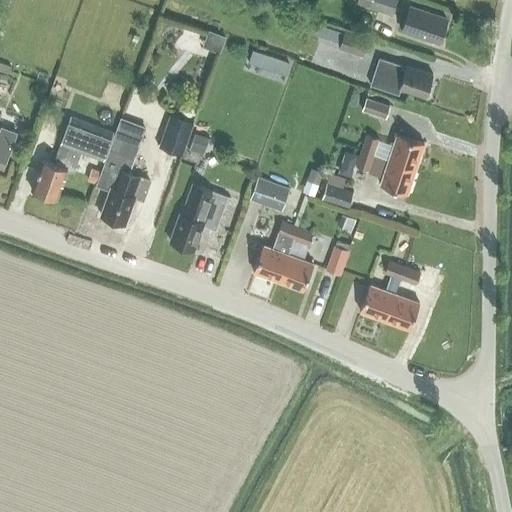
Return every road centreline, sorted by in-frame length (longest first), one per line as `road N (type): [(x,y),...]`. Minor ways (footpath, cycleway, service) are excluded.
road 1 (unclassified): [(486,395),(429,391),(230,305),(0,222)]
road 2 (unclassified): [(486,395),(493,125),(511,5)]
